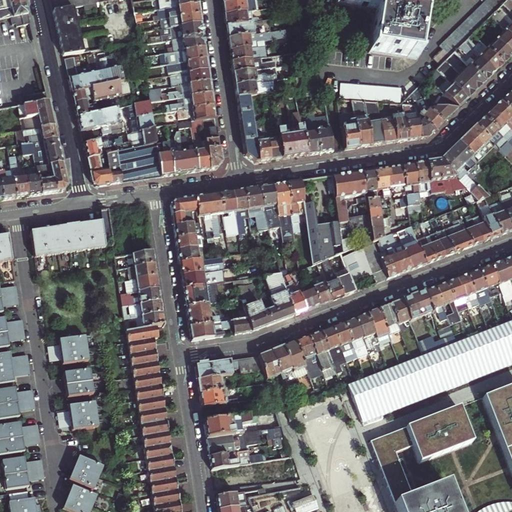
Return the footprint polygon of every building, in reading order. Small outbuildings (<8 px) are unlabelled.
[(5,10),(26,5),(25,0),(24,0),(7,0),(3,1),(5,10)] [(107,3),(106,0),(51,0),(50,0),(50,2),(53,13),(73,9),(86,7),(107,3)] [(197,0),(196,0),(160,0),(159,0),(160,11),(197,6),(197,0)] [(252,0),(251,0),(222,4),(224,12),(224,15),(244,12),(254,11),(252,0)] [(340,23),(340,22),(381,29),(374,72),(375,72),(375,71),(395,74),(421,78),(421,77),(420,77),(423,55),(424,48),(426,35),(425,35),(425,36),(407,33),(409,24),(401,23),(400,32),(393,31),(393,27),(387,27),(390,7),(391,0),(342,0),(339,16),(338,23),(340,23)] [(485,0),(439,47),(442,50),(432,60),(439,67),(454,52),(458,48),(463,44),(467,39),(472,34),(476,30),(480,26),(485,22),(489,17),(498,8),(500,6),(506,0),(485,0)] [(508,0),(506,0),(500,6),(511,17),(511,3),(508,0)] [(0,22),(8,21),(12,20),(18,18),(28,15),(27,11),(26,5),(5,10),(0,11),(0,22)] [(161,21),(199,16),(198,13),(197,6),(160,11),(159,11),(160,17),(153,18),(154,23),(161,21)] [(493,21),(502,12),(498,8),(489,17),(493,21)] [(78,30),(77,24),(73,9),(53,13),(55,20),(58,34),(78,30)] [(245,24),(244,12),(224,15),(225,22),(226,27),(245,24)] [(28,15),(18,18),(21,28),(26,27),(31,25),(30,21),(28,15)] [(200,21),(199,16),(161,21),(162,31),(163,30),(200,25),(200,21)] [(298,17),(300,29),(309,28),(310,21),(304,16),(298,17)] [(494,22),(497,24),(511,39),(511,23),(509,27),(499,17),(494,22)] [(17,28),(21,28),(18,18),(12,20),(13,26),(16,25),(17,28)] [(227,35),(228,40),(261,35),(260,28),(265,28),(266,34),(277,33),(275,20),(259,23),(245,24),(226,27),(227,35)] [(511,39),(497,24),(492,29),(485,22),(480,26),(493,39),(493,40),(502,49),(503,48),(511,56),(511,55),(511,39)] [(201,33),(200,25),(163,30),(164,38),(150,40),(151,45),(163,43),(202,37),(201,33)] [(483,37),(479,42),(502,65),(508,59),(511,56),(503,48),(502,49),(493,40),(493,39),(480,26),(476,30),(483,37)] [(58,34),(60,42),(80,38),(78,30),(58,34)] [(229,48),(230,52),(265,46),(264,41),(286,38),(285,32),(277,33),(266,34),(261,35),(228,40),(229,48)] [(163,43),(165,55),(204,49),(203,44),(202,37),(163,43)] [(63,57),(73,55),(82,53),(83,53),(80,38),(60,42),(61,50),(63,57)] [(467,39),(463,44),(476,57),(475,57),(485,67),(486,65),(494,73),(498,69),(502,65),(479,42),(474,46),(467,39)] [(461,60),(468,67),(484,83),(490,77),(494,73),(486,65),(485,67),(475,57),(476,57),(463,44),(458,48),(465,55),(461,60)] [(231,59),(231,63),(266,58),(265,46),(230,52),(231,59)] [(204,49),(165,55),(164,56),(164,58),(168,58),(169,66),(206,61),(205,58),(204,49)] [(484,83),(468,67),(464,71),(455,62),(459,58),(454,52),(439,67),(436,70),(440,73),(447,80),(466,100),(473,94),(481,86),(484,83)] [(145,70),(151,69),(149,58),(143,59),(145,70)] [(232,71),(233,74),(276,68),(275,62),(267,63),(266,58),(231,63),(232,71)] [(70,88),(71,95),(83,92),(82,88),(80,89),(77,78),(77,77),(75,65),(74,60),(64,62),(70,88)] [(206,61),(169,66),(168,67),(169,77),(207,72),(207,69),(206,61)] [(276,68),(233,74),(234,82),(235,86),(254,84),(278,80),(276,68)] [(117,69),(108,71),(112,86),(124,84),(120,69),(117,69)] [(436,70),(427,79),(445,97),(457,110),(463,103),(466,100),(447,80),(443,84),(436,77),(440,73),(436,70)] [(97,74),(100,89),(109,87),(112,86),(108,71),(105,72),(97,74)] [(207,72),(169,77),(170,84),(172,84),(173,88),(175,88),(209,83),(208,80),(207,72)] [(86,76),(89,91),(90,91),(100,89),(97,74),(90,75),(86,76)] [(83,92),(89,91),(86,76),(83,77),(77,78),(80,89),(82,88),(83,92)] [(303,98),(312,99),(320,99),(322,82),(304,80),(304,88),(303,98)] [(128,83),(124,84),(112,86),(109,87),(112,100),(120,98),(131,96),(128,83)] [(150,104),(183,99),(211,95),(210,92),(209,83),(175,88),(176,93),(161,95),(160,90),(148,92),(150,104)] [(236,98),(249,96),(260,94),(271,93),(279,91),(278,86),(265,88),(264,86),(254,87),(254,84),(235,86),(236,94),(236,98)] [(401,90),(341,85),(339,99),(400,104),(401,90)] [(100,89),(103,102),(108,101),(112,100),(109,87),(100,89)] [(416,113),(434,132),(440,126),(444,123),(429,108),(418,88),(412,94),(415,101),(421,105),(421,109),(416,110),(416,112),(416,113)] [(100,89),(90,91),(92,102),(93,104),(98,103),(103,102),(100,89)] [(296,97),(294,89),(287,90),(288,98),(296,97)] [(74,106),(86,103),(92,102),(90,91),(89,91),(83,92),(71,95),(73,101),(74,106)] [(48,99),(46,93),(40,94),(26,97),(28,106),(49,103),(48,99)] [(507,97),(500,104),(511,116),(511,96),(510,94),(507,97)] [(161,115),(177,112),(212,107),(212,104),(211,95),(183,99),(183,104),(160,107),(161,115)] [(255,164),(259,163),(253,123),(249,96),(236,98),(241,128),(245,156),(255,164)] [(452,114),(457,110),(445,97),(434,108),(429,108),(444,123),(452,114)] [(371,146),(365,103),(351,102),(353,112),(353,114),(358,148),(366,147),(371,146)] [(51,112),(49,103),(28,106),(8,109),(10,122),(20,121),(52,115),(51,112)] [(75,111),(88,108),(87,105),(86,103),(74,106),(74,108),(75,111)] [(378,104),(365,103),(371,146),(378,145),(383,145),(380,117),(378,104)] [(151,116),(150,104),(135,106),(135,107),(124,109),(126,120),(126,122),(130,121),(136,120),(136,119),(152,117),(151,116)] [(497,106),(493,111),(500,119),(499,120),(508,130),(509,129),(511,131),(511,116),(500,104),(497,106)] [(193,118),(193,123),(202,121),(214,119),(214,116),(212,107),(177,112),(178,120),(193,118)] [(94,108),(88,108),(75,111),(76,117),(77,119),(89,117),(98,115),(97,110),(95,108),(94,108)] [(107,113),(110,127),(112,135),(121,133),(120,129),(122,128),(123,128),(122,123),(120,123),(118,116),(117,111),(115,111),(107,113)] [(500,119),(493,111),(489,114),(484,119),(508,144),(511,139),(511,131),(509,129),(508,130),(499,120),(500,119)] [(404,114),(404,115),(408,141),(415,140),(420,139),(416,113),(416,112),(404,114)] [(111,134),(110,127),(107,113),(105,113),(98,115),(101,129),(103,136),(107,135),(111,134)] [(434,132),(416,113),(420,139),(428,138),(432,134),(434,132)] [(314,115),(320,154),(327,153),(332,152),(329,130),(321,131),(318,114),(314,115)] [(340,116),(345,150),(353,149),(358,148),(353,114),(349,115),(340,116)] [(27,132),(54,128),(54,125),(52,115),(20,121),(21,133),(27,132)] [(97,129),(101,129),(98,115),(89,117),(92,131),(97,129)] [(316,155),(320,154),(314,115),(308,116),(311,132),(305,133),(308,156),(316,155)] [(392,117),(392,118),(396,143),(402,142),(408,141),(404,115),(392,117)] [(80,132),(80,133),(81,133),(82,140),(93,137),(92,131),(89,117),(77,119),(80,132)] [(152,117),(136,119),(136,120),(130,121),(131,128),(132,134),(153,129),(152,124),(152,117)] [(298,128),(292,128),(296,158),(303,157),(308,156),(305,133),(301,117),(297,117),(298,128)] [(385,117),(380,117),(383,145),(391,143),(396,143),(392,118),(385,119),(385,117)] [(208,130),(216,129),(214,119),(202,121),(203,126),(203,131),(208,130)] [(511,148),(508,144),(484,119),(479,124),(475,128),(495,147),(505,158),(511,150),(511,148)] [(191,128),(193,139),(198,173),(204,172),(209,171),(206,152),(202,153),(200,137),(195,127),(203,126),(202,121),(193,123),(190,123),(191,128)] [(257,122),(253,123),(259,163),(265,162),(270,162),(267,140),(266,132),(259,133),(257,122)] [(17,147),(21,146),(57,141),(57,137),(54,128),(27,132),(28,138),(22,139),(21,133),(15,134),(17,147)] [(296,158),(292,128),(279,130),(277,131),(278,138),(281,160),(290,159),(296,158)] [(495,147),(475,128),(471,132),(466,137),(473,144),(474,143),(482,150),(484,147),(487,151),(485,153),(487,155),(495,147)] [(131,150),(155,144),(153,129),(132,134),(131,134),(131,135),(128,136),(131,150)] [(221,163),(216,129),(208,130),(210,141),(208,142),(207,138),(204,138),(206,152),(209,171),(216,170),(217,169),(221,163)] [(183,155),(180,135),(174,136),(175,142),(168,143),(168,144),(173,176),(181,175),(185,175),(183,165),(185,165),(184,155),(183,155)] [(198,173),(193,139),(187,140),(186,135),(180,135),(183,155),(184,155),(185,165),(183,165),(185,175),(192,174),(198,173)] [(473,144),(466,137),(464,139),(459,143),(479,163),(487,155),(485,153),(482,150),(474,143),(473,144)] [(278,138),(267,140),(270,162),(277,160),(281,160),(278,138)] [(99,144),(98,141),(83,145),(83,147),(84,149),(99,145),(120,140),(120,139),(99,144)] [(98,158),(106,156),(123,152),(120,140),(99,145),(84,149),(85,157),(86,161),(98,158)] [(57,141),(21,146),(25,170),(28,170),(31,170),(36,169),(45,168),(50,167),(63,166),(60,155),(57,141)] [(459,143),(457,146),(476,165),(479,163),(459,143)] [(131,150),(123,152),(106,156),(107,165),(108,171),(110,186),(136,182),(141,181),(161,178),(156,146),(155,144),(131,150)] [(168,144),(156,146),(161,178),(168,177),(173,176),(168,144)] [(476,165),(457,146),(452,150),(446,156),(453,162),(456,162),(467,174),(476,165)] [(103,166),(107,165),(106,156),(98,158),(100,165),(102,165),(103,166)] [(444,158),(440,162),(459,182),(466,174),(467,174),(456,162),(453,162),(446,156),(444,158)] [(28,188),(27,178),(26,178),(19,179),(16,158),(10,159),(13,178),(15,200),(23,199),(28,198),(26,188),(28,188)] [(104,187),(110,186),(108,171),(101,172),(100,165),(98,158),(86,161),(92,185),(96,188),(104,187)] [(459,182),(440,162),(433,163),(426,164),(431,196),(445,194),(444,189),(453,188),(454,193),(468,191),(459,182)] [(10,201),(15,200),(13,178),(5,180),(3,164),(0,164),(0,185),(2,202),(10,201)] [(431,196),(426,164),(421,165),(414,166),(418,195),(427,193),(428,197),(431,197),(431,196)] [(67,187),(63,166),(50,167),(52,173),(53,181),(56,194),(63,193),(66,189),(67,187)] [(408,167),(402,168),(405,188),(406,196),(407,200),(408,207),(419,205),(418,195),(414,166),(408,167)] [(388,170),(386,170),(389,190),(391,190),(405,188),(402,168),(399,168),(390,170),(388,170)] [(36,197),(42,196),(37,175),(36,169),(31,170),(33,177),(27,178),(28,188),(26,188),(28,198),(36,197)] [(381,171),(376,172),(378,192),(389,190),(386,170),(381,171)] [(378,192),(376,172),(370,173),(362,174),(365,194),(378,192)] [(37,175),(42,196),(51,195),(56,194),(53,181),(48,182),(46,174),(37,175)] [(376,285),(387,281),(373,243),(371,231),(370,222),(368,212),(367,204),(360,205),(362,217),(350,219),(351,229),(349,229),(345,205),(340,206),(340,200),(366,196),(365,194),(362,174),(355,175),(329,179),(335,223),(315,226),(312,204),(303,205),(304,214),(310,268),(316,265),(322,263),(328,260),(354,251),(353,238),(362,237),(364,251),(342,260),(346,271),(351,283),(372,275),(376,285)] [(490,197),(466,174),(459,182),(468,191),(478,202),(490,197)] [(295,184),(287,185),(293,234),(298,233),(296,225),(298,225),(297,216),(304,214),(303,205),(301,183),(295,184)] [(293,234),(287,185),(280,186),(272,188),(279,228),(282,246),(294,244),(293,234)] [(258,189),(268,230),(279,228),(272,188),(265,188),(258,189)] [(252,190),(244,192),(247,212),(248,219),(256,218),(258,232),(264,231),(266,239),(270,239),(268,230),(258,189),(252,190)] [(247,212),(244,192),(238,193),(231,194),(233,205),(235,205),(236,214),(235,214),(238,236),(239,237),(242,236),(245,236),(243,221),(249,220),(248,219),(247,212)] [(227,194),(220,195),(223,215),(229,214),(229,218),(224,219),(226,238),(238,236),(235,214),(236,214),(235,205),(233,205),(231,194),(227,194)] [(214,196),(206,197),(208,208),(210,208),(211,217),(211,218),(214,239),(221,238),(217,216),(223,215),(220,195),(214,196)] [(203,198),(195,199),(198,214),(198,219),(204,218),(208,240),(214,239),(211,218),(211,217),(210,208),(208,208),(206,197),(203,198)] [(171,206),(174,228),(191,225),(189,215),(198,214),(195,199),(186,200),(175,202),(171,206)] [(377,200),(367,202),(367,204),(368,212),(381,210),(379,200),(377,200)] [(500,202),(501,204),(511,232),(511,209),(507,211),(506,209),(507,205),(505,200),(500,202)] [(511,232),(501,204),(489,208),(491,213),(500,237),(508,234),(511,232)] [(382,220),(381,210),(368,212),(370,222),(382,220)] [(111,238),(107,212),(99,213),(100,222),(103,239),(111,238)] [(500,237),(491,213),(482,216),(485,224),(491,241),(496,238),(500,237)] [(478,218),(472,220),(481,244),(488,242),(491,241),(485,224),(481,225),(478,218)] [(371,231),(384,229),(382,220),(370,222),(371,231)] [(470,230),(466,231),(473,248),(478,246),(481,244),(472,220),(467,222),(470,230)] [(92,223),(87,224),(91,249),(104,247),(103,239),(100,222),(92,223)] [(91,249),(87,224),(81,225),(75,226),(79,250),(91,249)] [(175,233),(176,240),(201,236),(199,224),(196,225),(191,225),(174,228),(175,233)] [(454,227),(463,251),(470,249),(473,248),(466,231),(462,232),(460,225),(454,227)] [(79,250),(75,226),(70,227),(63,228),(67,252),(79,250)] [(459,253),(463,251),(454,227),(448,230),(451,237),(447,238),(454,255),(459,253)] [(67,252),(63,228),(58,228),(52,229),(55,254),(67,252)] [(401,245),(411,272),(420,268),(426,266),(417,244),(411,228),(397,234),(401,245)] [(55,254),(52,229),(46,230),(40,231),(44,256),(55,254)] [(373,243),(385,238),(384,229),(371,231),(373,243)] [(44,256),(40,231),(34,232),(28,233),(32,258),(44,256)] [(450,257),(454,255),(447,238),(444,239),(441,232),(435,235),(444,259),(450,257)] [(428,246),(435,262),(441,260),(444,259),(435,235),(429,237),(432,244),(428,246)] [(0,237),(0,262),(11,261),(8,236),(0,237)] [(201,236),(176,240),(177,246),(178,252),(203,249),(201,236)] [(396,267),(400,276),(407,273),(411,272),(401,245),(396,247),(392,236),(385,238),(392,257),(391,258),(395,267),(396,267)] [(395,278),(400,276),(396,267),(395,267),(391,258),(392,257),(385,238),(373,243),(387,281),(395,278)] [(430,264),(435,262),(428,246),(426,241),(417,244),(426,266),(430,264)] [(203,249),(178,252),(179,258),(180,265),(205,261),(203,249)] [(126,257),(128,270),(154,265),(153,260),(152,253),(140,255),(126,257)] [(182,277),(222,271),(223,271),(221,258),(205,261),(180,265),(181,273),(182,277)] [(502,263),(511,288),(511,258),(509,260),(502,263)] [(325,287),(331,303),(337,300),(343,298),(334,275),(328,260),(322,263),(331,285),(325,287)] [(265,278),(278,276),(275,263),(263,265),(265,278)] [(511,321),(511,288),(502,263),(499,264),(491,267),(501,294),(503,299),(508,297),(510,302),(505,304),(510,317),(511,321)] [(128,270),(129,282),(156,278),(155,272),(154,265),(128,270)] [(479,272),(490,299),(501,294),(491,267),(487,269),(479,272)] [(184,290),(212,286),(224,284),(222,271),(182,277),(183,286),(184,290)] [(355,293),(351,283),(346,271),(334,275),(343,298),(350,295),(355,293)] [(491,302),(490,299),(479,272),(475,273),(467,276),(477,302),(486,299),(487,303),(491,302)] [(301,315),(306,313),(292,278),(291,275),(286,276),(285,277),(289,286),(283,289),(294,317),(301,315)] [(267,327),(294,317),(283,289),(279,279),(278,276),(265,278),(244,281),(245,287),(264,284),(270,299),(270,300),(274,310),(267,313),(263,302),(245,309),(245,311),(248,320),(252,333),(267,327)] [(292,278),(306,313),(313,310),(319,307),(313,291),(307,293),(301,277),(296,279),(295,276),(292,278)] [(479,306),(477,302),(467,276),(464,278),(456,281),(460,291),(462,290),(466,300),(465,300),(469,310),(479,306)] [(313,291),(319,307),(327,304),(331,303),(325,287),(321,277),(313,280),(314,285),(311,286),(313,291)] [(156,278),(129,282),(124,283),(126,295),(158,291),(157,285),(156,278)] [(447,284),(462,323),(468,320),(465,312),(469,310),(465,300),(466,300),(462,290),(460,291),(456,281),(453,282),(447,284)] [(435,289),(443,309),(449,306),(453,316),(447,319),(450,327),(451,329),(462,324),(462,323),(447,284),(444,286),(435,289)] [(214,294),(212,286),(184,290),(185,300),(186,308),(209,305),(220,303),(219,293),(214,294)] [(0,290),(0,299),(17,297),(16,291),(16,288),(0,290)] [(424,293),(431,312),(437,310),(445,330),(450,327),(447,319),(443,309),(435,289),(431,291),(424,293)] [(158,291),(126,295),(120,296),(122,309),(160,303),(159,298),(158,291)] [(402,302),(409,321),(410,323),(424,318),(426,323),(434,319),(431,312),(424,293),(413,298),(402,302)] [(17,297),(0,299),(0,315),(3,315),(2,308),(19,306),(18,304),(17,297)] [(390,307),(397,326),(409,321),(402,302),(397,304),(390,307)] [(161,311),(160,303),(122,309),(123,320),(127,320),(136,318),(161,315),(161,311)] [(210,313),(209,305),(186,308),(188,318),(189,328),(248,320),(245,311),(217,315),(217,312),(210,313)] [(400,332),(397,326),(390,307),(386,308),(378,311),(391,342),(392,345),(395,344),(391,335),(400,332)] [(367,316),(379,347),(391,342),(378,311),(375,313),(367,316)] [(136,318),(138,330),(155,328),(163,327),(162,321),(161,315),(136,318)] [(382,354),(379,347),(367,316),(363,317),(356,320),(371,358),(382,354)] [(5,325),(4,319),(0,319),(0,334),(24,331),(23,325),(22,322),(5,325)] [(192,342),(223,338),(222,330),(227,330),(233,329),(234,336),(252,333),(248,320),(189,328),(192,342)] [(366,360),(371,358),(356,320),(351,322),(344,325),(357,359),(365,356),(366,360)] [(354,383),(348,385),(362,422),(511,364),(511,321),(489,331),(479,335),(468,339),(430,353),(423,356),(377,374),(372,376),(365,379),(354,383)] [(359,363),(357,359),(344,325),(339,327),(333,329),(346,364),(348,367),(359,363)] [(487,326),(477,330),(479,335),(489,331),(487,326)] [(445,330),(439,332),(443,341),(454,337),(451,329),(450,327),(445,330)] [(125,332),(127,345),(153,340),(156,339),(156,334),(155,328),(138,330),(125,332)] [(321,334),(333,364),(335,371),(337,375),(342,373),(340,367),(346,364),(333,329),(329,331),(321,334)] [(468,339),(479,335),(477,330),(466,334),(468,339)] [(24,331),(0,334),(0,350),(9,349),(8,343),(25,340),(25,338),(24,331)] [(316,336),(309,339),(321,372),(325,382),(329,380),(328,378),(329,378),(327,371),(329,370),(330,373),(335,371),(333,364),(321,334),(316,336)] [(84,338),(57,342),(58,347),(59,354),(85,350),(84,338)] [(304,341),(296,344),(308,375),(310,381),(311,383),(318,380),(315,374),(321,372),(309,339),(304,341)] [(153,340),(127,345),(129,357),(155,353),(154,346),(153,340)] [(423,356),(430,353),(426,341),(418,344),(423,356)] [(308,375),(296,344),(292,345),(283,349),(296,380),(308,375)] [(58,347),(47,348),(47,351),(48,356),(59,354),(58,347)] [(278,351),(271,353),(280,376),(288,396),(294,393),(290,384),(296,381),(296,380),(283,349),(278,351)] [(85,350),(59,354),(60,361),(61,366),(87,363),(85,350)] [(155,353),(129,357),(131,368),(156,364),(156,359),(155,353)] [(264,356),(258,358),(263,372),(266,382),(280,376),(271,353),(264,356)] [(11,360),(9,354),(0,354),(0,370),(29,366),(28,359),(27,357),(11,360)] [(59,354),(48,356),(49,361),(49,363),(60,361),(59,354)] [(263,372),(258,358),(255,358),(251,359),(255,373),(263,372)] [(255,373),(251,359),(247,359),(244,360),(248,374),(255,373)] [(248,374),(244,360),(238,361),(239,370),(240,375),(248,374)] [(196,377),(197,382),(219,378),(232,377),(231,371),(239,370),(238,361),(195,367),(196,377)] [(156,364),(131,368),(132,380),(158,376),(157,371),(156,364)] [(29,366),(0,370),(0,386),(14,384),(14,378),(30,375),(30,372),(29,366)] [(63,375),(62,375),(63,380),(64,387),(90,383),(89,371),(63,375)] [(352,378),(354,383),(365,379),(363,373),(352,378)] [(158,377),(133,381),(134,392),(160,388),(159,383),(158,377)] [(221,392),(219,378),(197,382),(198,388),(199,395),(221,392)] [(64,387),(63,380),(52,381),(52,384),(53,389),(64,387)] [(90,383),(64,387),(65,395),(66,399),(92,396),(90,383)] [(511,386),(482,398),(511,475),(511,386)] [(54,394),(54,396),(65,395),(64,387),(53,389),(54,394)] [(16,395),(15,388),(0,390),(0,405),(34,401),(33,395),(32,392),(16,395)] [(134,392),(136,403),(162,399),(161,394),(160,388),(134,392)] [(200,403),(201,409),(223,406),(221,392),(199,395),(200,403)] [(136,403),(138,415),(164,411),(163,406),(162,399),(136,403)] [(269,400),(257,402),(259,414),(271,413),(269,400)] [(34,401),(0,405),(0,421),(20,419),(19,412),(35,410),(35,408),(34,401)] [(68,408),(67,408),(68,413),(69,420),(95,416),(93,404),(68,408)] [(456,511),(445,483),(411,497),(394,453),(411,447),(418,463),(471,442),(458,407),(438,415),(404,428),(384,436),(368,442),(378,468),(386,488),(395,511),(456,511)] [(138,415),(140,427),(166,423),(165,417),(164,411),(138,415)] [(231,412),(219,414),(220,420),(232,418),(231,412)] [(69,420),(68,413),(57,414),(57,416),(58,422),(69,420)] [(256,424),(258,432),(267,430),(268,430),(279,428),(274,413),(267,414),(269,422),(256,424)] [(206,422),(218,420),(217,414),(205,416),(206,419),(206,422)] [(95,416),(69,420),(70,427),(71,432),(97,428),(95,416)] [(239,427),(256,424),(255,416),(203,423),(205,432),(206,440),(244,434),(243,431),(240,431),(239,427)] [(70,427),(69,420),(58,422),(59,427),(59,429),(70,427)] [(21,430),(20,423),(0,425),(0,441),(39,436),(38,429),(37,427),(21,430)] [(166,423),(140,427),(142,438),(168,433),(167,430),(166,423)] [(282,448),(279,428),(268,430),(270,440),(275,440),(276,445),(271,446),(272,450),(282,448)] [(244,434),(206,440),(207,449),(209,458),(236,454),(247,452),(246,447),(247,447),(247,445),(261,443),(260,439),(268,437),(267,430),(258,432),(244,434)] [(142,438),(143,450),(170,445),(169,441),(168,433),(142,438)] [(39,436),(0,441),(0,448),(2,457),(25,454),(24,447),(40,445),(40,442),(39,436)] [(143,450),(145,461),(171,457),(171,452),(170,445),(143,450)] [(210,467),(211,471),(266,463),(265,455),(249,458),(248,450),(247,450),(247,447),(246,447),(247,452),(236,454),(209,458),(210,467)] [(289,459),(287,452),(279,454),(281,461),(289,459)] [(171,457),(145,461),(147,473),(173,468),(172,462),(171,457)] [(25,465),(24,458),(1,461),(3,477),(43,471),(43,467),(42,462),(25,465)] [(75,466),(73,469),(98,479),(103,468),(84,460),(78,458),(75,466)] [(266,463),(211,471),(213,484),(293,471),(289,459),(281,461),(266,463)] [(173,468),(147,473),(149,485),(175,480),(174,476),(173,468)] [(98,479),(73,469),(70,478),(69,481),(93,491),(98,479)] [(43,471),(3,477),(6,492),(29,489),(28,482),(45,480),(44,478),(43,471)] [(149,485),(151,496),(177,492),(176,487),(175,480),(149,485)] [(286,484),(288,491),(298,489),(296,482),(286,484)] [(68,495),(67,499),(91,509),(96,497),(71,487),(68,495)] [(217,511),(244,508),(248,507),(251,507),(248,500),(269,495),(268,490),(215,498),(216,504),(217,511)] [(37,499),(36,492),(17,494),(19,502),(17,502),(18,511),(49,511),(48,505),(44,505),(43,502),(43,498),(37,499)] [(151,496),(152,507),(179,503),(178,497),(177,492),(151,496)] [(313,511),(318,510),(312,496),(311,497),(290,505),(293,511),(313,511)] [(89,511),(91,509),(67,499),(65,503),(62,510),(65,511),(89,511)] [(191,501),(179,503),(180,511),(192,511),(191,506),(191,501)] [(180,511),(179,503),(152,507),(152,511),(180,511)]
